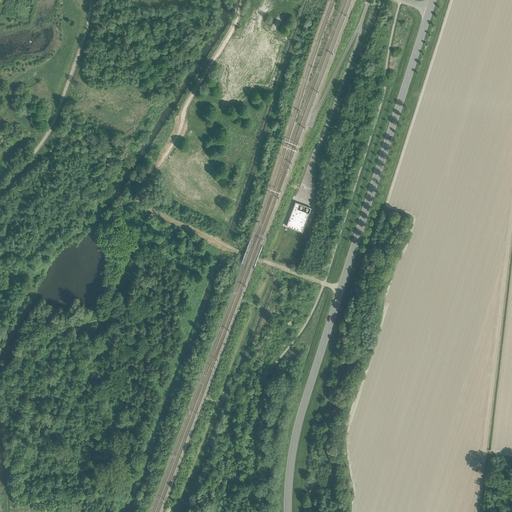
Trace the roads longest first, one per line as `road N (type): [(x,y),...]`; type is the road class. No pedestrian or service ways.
road 1 (secondary): [(340,289),(429,8)]
road 2 (secondary): [(287,511),(295,435),(340,289)]
road 3 (unclassified): [(340,289),(221,243)]
